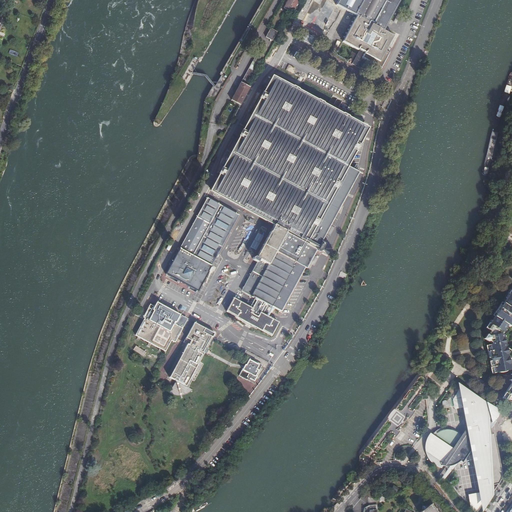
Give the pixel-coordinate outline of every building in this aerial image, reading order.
[(293,14),(300,0),(287,0),(283,9),(293,14)] [(314,0),(304,21),(322,30),(335,5),(357,17),(343,43),(364,54),(361,59),(380,70),(389,54),(387,52),(395,38),(385,32),(402,0),(314,0)] [(276,33),(269,30),(264,38),(272,42),(276,33)] [(264,54),(256,50),(231,99),(239,103),(264,54)] [(321,241),(357,172),(347,167),(367,128),(272,77),(264,91),(261,89),(247,114),(245,113),(239,125),(244,128),(237,140),(232,138),(226,150),(231,153),(210,191),(273,225),(255,258),(254,258),(253,259),(252,260),(253,261),(257,263),(243,291),(254,297),(249,307),(234,299),(227,313),(271,336),(278,322),(267,317),(272,308),(273,309),(274,308),(288,316),(312,273),(306,270),(316,250),(320,253),(325,243),(321,241)] [(197,291),(238,215),(206,197),(165,274),(197,291)] [(495,367),(496,373),(511,370),(508,354),(510,350),(507,348),(505,348),(503,339),(505,336),(501,333),(502,332),(503,332),(507,325),(510,327),(511,323),(511,294),(511,295),(510,294),(487,328),(491,331),(488,335),(490,337),(488,339),(491,342),(493,350),(490,351),(493,367),(495,367)] [(180,316),(157,304),(154,310),(149,308),(142,320),(144,321),(135,338),(161,352),(169,338),(173,340),(184,319),(179,317),(180,316)] [(213,333),(193,322),(182,343),(186,345),(168,378),(174,381),(171,387),(168,393),(171,395),(174,396),(178,396),(184,395),(188,394),(193,391),(187,388),(191,381),(193,382),(203,364),(198,362),(203,352),(201,351),(210,335),(211,336),(213,333)] [(261,365),(247,358),(238,376),(252,383),(261,365)] [(363,460),(365,461),(365,462),(366,463),(368,464),(370,464),(372,464),(376,464),(376,461),(377,459),(381,459),(381,454),(386,454),(386,447),(392,439),(394,439),(395,439),(395,438),(397,437),(399,434),(400,432),(400,431),(401,430),(399,429),(406,420),(408,421),(409,420),(411,417),(413,416),(414,413),(415,411),(413,410),(420,401),(426,400),(427,399),(427,398),(427,397),(425,395),(426,393),(427,390),(431,389),(431,386),(432,385),(432,381),(426,377),(425,377),(425,374),(424,374),(424,373),(423,373),(422,373),(361,455),(360,457),(360,458),(360,459),(361,460),(363,460)] [(441,431),(438,432),(437,433),(436,434),(433,437),(432,438),(431,440),(428,438),(427,441),(428,441),(427,444),(427,448),(427,450),(428,454),(429,456),(431,459),(433,461),(435,462),(438,463),(441,464),(444,465),(446,464),(448,464),(452,467),(457,460),(456,459),(457,459),(459,458),(460,455),(462,457),(472,444),(472,448),(471,448),(472,452),(473,451),(474,456),(473,456),(473,460),(475,460),(476,464),(474,464),(475,468),(476,468),(477,472),(478,474),(480,476),(485,503),(491,494),(503,476),(500,463),(495,433),(493,433),(492,425),(488,405),(461,387),(463,400),(462,401),(462,404),(464,404),(465,409),(464,410),(464,413),(466,413),(466,418),(465,419),(466,422),(467,422),(468,428),(465,428),(462,433),(459,431),(456,430),(452,429),(449,429),(445,429),(442,430),(441,431)] [(498,412),(490,406),(492,420),(498,412)]
